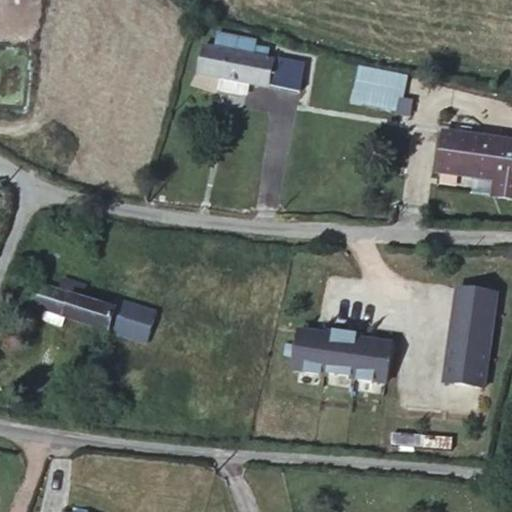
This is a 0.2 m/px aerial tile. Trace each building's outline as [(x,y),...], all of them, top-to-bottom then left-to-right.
[(267,60),(270,49),(256,47),(257,41),(219,34),(216,49),(204,46),(198,73),(222,78),(220,90),(242,95),(244,83),(269,88),(269,86),(300,93),(305,67),(267,60)] [(0,101),(21,103),(24,55),(0,53),(0,101)] [(397,99),(398,92),(363,86),(360,106),(395,112),(397,99)] [(395,112),(395,115),(409,117),(411,117),(413,103),(411,102),(397,99),(395,112)] [(511,145),(499,143),(477,140),(443,134),(437,174),(472,180),(494,183),(491,199),(511,202),(511,145)] [(478,135),(477,140),(499,143),(500,138),(478,135)] [(494,183),(472,180),(470,196),(491,199),(494,183)] [(61,293),(38,286),(32,307),(45,311),(65,317),(147,343),(156,314),(118,302),(115,309),(83,299),(86,288),(65,280),(61,293)] [(449,281),(442,381),(486,384),(493,284),(449,281)] [(65,317),(45,311),(43,321),(62,327),(65,317)] [(384,377),(388,331),(291,324),(288,370),(384,377)]
